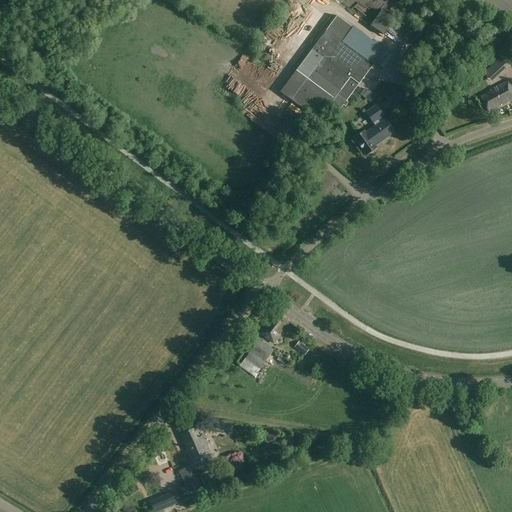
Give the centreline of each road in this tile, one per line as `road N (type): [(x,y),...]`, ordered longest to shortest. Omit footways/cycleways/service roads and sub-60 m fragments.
road 1 (tertiary): [(263,289),(0,94)]
road 2 (unclassified): [(263,289),(425,160),(511,122)]
road 3 (unclassified): [(84,511),(263,289)]
road 4 (tertiary): [(263,289),(349,349),(405,374),(454,383),(511,380)]
